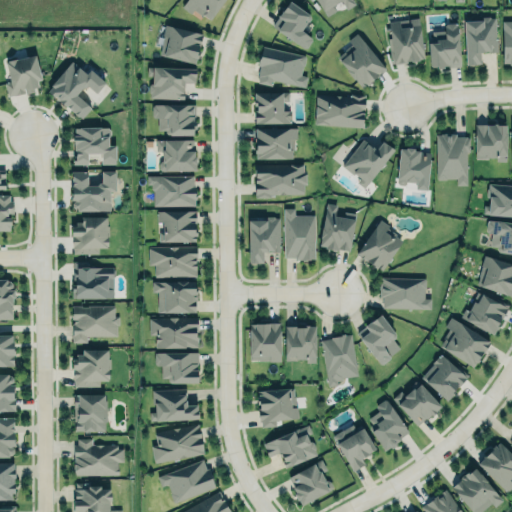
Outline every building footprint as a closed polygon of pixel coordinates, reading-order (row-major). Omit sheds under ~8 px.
[(184,0),(180,6),(190,14),(194,9),(208,20),(223,0),(184,0)] [(290,0),(286,0),(277,15),(278,15),(271,25),(302,47),(306,46),(311,39),(310,36),(300,28),(305,20),(303,18),(308,12),(290,0)] [(308,0),(309,0),(315,0),(326,16),(335,11),(332,5),(340,1),(346,9),(354,4),(351,0),(308,0)] [(462,18),(464,65),(481,64),(481,53),(497,52),(495,16),(491,17),(489,14),(483,14),(481,17),(462,18)] [(388,21),(417,17),(422,57),(418,57),(418,59),(410,60),(410,58),(406,59),(406,61),(393,63),(393,62),(390,62),(387,37),(390,37),(389,30),(385,30),(385,28),(388,27),(388,21)] [(511,19),(501,19),(501,62),(508,62),(508,65),(511,65),(511,19)] [(164,21),(203,31),(196,62),(193,62),(159,54),(163,36),(160,35),(164,21)] [(431,30),(444,29),(444,24),(445,22),(454,22),(456,23),(460,65),(448,66),(447,64),(443,64),(443,67),(437,67),(436,65),(431,66),(427,41),(433,41),(431,30)] [(356,32),(347,39),(351,43),(343,49),(344,50),(336,56),(346,67),(345,68),(354,79),(355,79),(361,87),(372,79),(370,77),(374,75),(375,76),(381,72),(381,71),(385,68),(383,67),(384,66),(356,32)] [(262,44),(303,54),(305,56),(303,64),(302,64),(300,74),(306,75),(304,85),(272,79),(271,84),(257,81),(258,76),(257,75),(259,65),(256,63),(262,44)] [(7,96),(41,90),(35,55),(5,60),(8,80),(4,81),(7,96)] [(46,90),(50,84),(49,83),(71,58),(85,71),(89,66),(105,80),(95,92),(86,84),(85,85),(81,86),(75,92),(90,106),(80,117),(78,114),(77,116),(70,110),(71,108),(66,104),(64,106),(56,99),(57,98),(56,97),(55,98),(46,90)] [(146,65),(151,66),(152,65),(194,67),(194,80),(183,80),(183,85),(182,85),(181,91),(183,91),(182,98),(149,97),(147,90),(147,84),(149,83),(151,83),(151,75),(146,74),(146,65)] [(253,91),(253,123),(291,123),(290,108),(283,108),(283,101),(288,101),(288,91),(253,91)] [(316,93),(313,123),(362,127),(364,93),(348,92),(348,95),(316,93)] [(151,106),(153,104),(194,103),(194,115),(192,115),(192,119),(194,119),(194,126),(192,127),(192,134),(165,132),(164,131),(164,129),(157,129),(157,117),(153,117),(151,116),(151,106)] [(473,122),(490,122),(490,121),(496,121),(497,123),(505,123),(505,130),(505,131),(506,146),(505,147),(505,160),(495,160),(495,156),(487,156),(487,158),(473,158),(473,122)] [(73,133),(73,126),(78,126),(78,125),(100,125),(100,126),(106,125),(109,129),(109,133),(107,135),(108,143),(115,143),(115,158),(114,158),(114,162),(101,162),(101,151),(86,151),(86,162),(72,162),(72,155),(74,155),(74,153),(75,153),(75,148),(73,148),(73,142),(72,142),(72,133),(73,133)] [(294,128),(255,127),(254,158),(294,159),(294,128)] [(435,177),(437,179),(444,179),(445,178),(455,177),(455,184),(466,184),(465,150),(468,150),(469,137),(466,137),(466,135),(455,135),(455,132),(448,132),(442,132),(442,133),(440,133),(435,134),(435,177)] [(160,169),(164,169),(164,168),(194,168),(194,162),(195,162),(195,155),(194,155),(194,148),(192,148),(193,138),(163,138),(163,139),(155,139),(155,150),(161,150),(161,160),(160,159),(158,162),(158,167),(160,169)] [(392,148),(363,186),(355,181),(359,176),(354,171),(352,174),(341,165),(362,138),(371,145),(373,146),(378,143),(381,139),(389,144),(392,148)] [(399,148),(405,148),(405,146),(413,147),(412,149),(430,151),(426,190),(415,188),(415,181),(406,181),(404,184),(399,183),(396,182),(399,148)] [(254,164),(302,163),(302,170),(305,170),(305,183),(303,183),(303,193),(269,194),(269,196),(255,197),(254,164)] [(70,169),(86,169),(86,183),(96,183),(98,181),(100,181),(100,169),(114,169),(114,188),(109,188),(109,200),(110,204),(109,208),(108,209),(74,208),(71,205),(72,201),(74,198),(70,198),(70,169)] [(194,205),(193,174),(146,176),(146,185),(151,184),(152,206),(194,205)] [(511,214),(487,212),(487,213),(482,213),(483,204),(488,205),(488,197),(485,195),(486,188),(487,187),(488,183),(511,184),(511,214)] [(0,229),(10,230),(9,212),(11,212),(11,194),(0,194),(0,229)] [(318,244),(325,201),(336,203),(334,214),(343,216),(344,211),(354,213),(348,249),(337,247),(337,249),(324,247),(324,245),(318,244)] [(282,207),(283,256),(294,255),(294,258),(315,258),(314,213),(294,213),(293,207),(282,207)] [(156,209),(195,208),(196,240),(156,241),(156,209)] [(80,215),(105,215),(105,235),(106,235),(107,244),(105,244),(105,246),(97,246),(97,252),(72,253),(71,245),(71,234),(70,234),(70,225),(74,224),(74,220),(80,220),(80,215)] [(248,218),(264,218),(266,215),(272,215),(274,217),(278,217),(278,251),(272,251),(270,250),(270,249),(262,249),(262,261),(248,261),(248,218)] [(355,253),(379,218),(388,224),(384,230),(392,236),(394,234),(402,239),(381,268),(377,265),(376,267),(370,263),(370,261),(355,253)] [(487,220),(489,219),(511,222),(511,252),(498,251),(496,248),(496,246),(489,245),(491,232),(487,232),(485,229),(487,220)] [(147,246),(148,265),(154,265),(154,277),(196,276),(195,245),(147,246)] [(483,254),(511,262),(511,289),(510,296),(475,284),(481,266),(480,265),(483,254)] [(72,260),(86,260),(86,265),(112,265),(112,267),(114,269),(114,274),(112,276),(112,296),(71,296),(71,286),(74,286),(74,278),(72,278),(72,260)] [(382,296),(381,306),(428,307),(429,298),(422,298),(423,287),(424,286),(425,279),(423,277),(380,275),(379,280),(378,281),(378,295),(382,296)] [(0,277),(5,277),(5,279),(8,279),(11,282),(11,285),(8,287),(5,287),(5,288),(13,288),(13,296),(11,296),(12,303),(11,303),(11,318),(0,318),(0,277)] [(157,311),(194,310),(194,299),(195,298),(195,297),(196,296),(196,293),(196,292),(195,288),(194,288),(194,279),(186,279),(175,279),(151,280),(151,290),(156,290),(157,311)] [(460,315),(491,332),(495,325),(494,324),(498,315),(500,316),(506,304),(480,291),(480,292),(477,291),(467,309),(464,307),(460,315)] [(71,304),(81,304),(81,305),(86,305),(86,304),(113,304),(113,315),(118,315),(118,324),(116,324),(116,334),(86,335),(86,341),(71,341),(72,328),(70,317),(72,312),(71,304)] [(379,313),(395,333),(394,337),(382,345),(389,355),(389,358),(381,363),(378,362),(356,332),(365,325),(364,324),(379,313)] [(475,360),(472,365),(439,345),(443,337),(442,336),(448,328),(443,325),(449,315),(488,339),(487,340),(489,341),(476,361),(475,360)] [(148,317),(148,333),(154,333),(154,347),(195,346),(195,316),(148,317)] [(248,322),(249,359),(257,358),(257,360),(279,360),(279,321),(273,320),(268,321),(261,320),(254,321),(254,322),(252,321),(248,322)] [(284,324),(296,324),(296,325),(305,325),(305,323),(314,323),(314,361),(305,361),(305,357),(295,357),(295,359),(284,359),(284,324)] [(319,338),(330,337),(330,335),(340,334),(340,332),(344,331),(344,333),(349,332),(356,373),(342,376),(339,378),(335,379),(336,382),(327,384),(319,338)] [(0,365),(13,366),(13,335),(0,334),(0,365)] [(71,358),(75,358),(75,353),(81,353),(81,348),(106,348),(107,368),(108,377),(107,377),(107,379),(98,379),(98,385),(73,385),(73,380),(72,380),(72,368),(71,367),(71,358)] [(446,400),(418,376),(439,350),(469,373),(446,400)] [(155,351),(196,351),(196,382),(170,382),(166,379),(166,377),(160,377),(160,364),(155,364),(153,362),(153,353),(155,351)] [(0,372),(0,409),(13,409),(14,396),(12,396),(12,386),(13,386),(13,383),(10,383),(12,381),(12,376),(9,374),(7,374),(7,372),(0,372)] [(440,405),(434,410),(435,410),(431,414),(429,413),(416,424),(391,397),(399,390),(403,394),(410,388),(410,383),(414,380),(418,380),(440,405)] [(260,426),(275,425),(275,418),(297,417),(296,406),(295,406),(294,395),(293,395),(292,387),(289,387),(288,386),(256,389),(257,394),(255,394),(256,402),(258,402),(259,407),(257,407),(258,420),(260,420),(260,426)] [(151,389),(184,387),(185,403),(196,402),(196,417),(149,420),(148,411),(154,411),(153,403),(152,403),(151,389)] [(105,394),(73,394),(73,431),(105,430),(105,394)] [(382,399),(375,404),(375,407),(377,410),(367,417),(371,423),(369,424),(369,429),(382,448),(389,444),(390,445),(394,443),(392,441),(407,431),(385,399),(382,399)] [(0,415),(13,415),(13,425),(12,425),(12,427),(13,440),(14,440),(14,444),(10,445),(13,447),(13,451),(10,454),(8,454),(8,456),(0,456),(0,415)] [(331,435),(332,434),(351,422),(355,429),(362,425),(374,447),(373,447),(374,448),(370,451),(370,453),(369,455),(368,456),(367,456),(365,456),(364,455),(361,457),(364,463),(352,470),(331,435)] [(204,454),(198,423),(154,432),(156,444),(150,445),(153,463),(204,454)] [(267,457),(279,452),(284,466),(316,456),(309,434),(311,434),(308,426),(262,441),(267,457)] [(118,474),(117,461),(122,461),(122,444),(91,445),(91,438),(73,438),(74,475),(118,474)] [(475,461),(498,439),(511,453),(511,488),(507,494),(475,461)] [(201,458),(205,468),(208,467),(215,486),(173,502),(166,484),(160,486),(155,476),(201,458)] [(287,476),(313,462),(320,459),(325,468),(320,471),(324,480),(329,480),(331,485),(331,488),(301,504),(298,498),(296,499),(292,492),(294,491),(291,485),(292,485),(287,476)] [(0,462),(0,498),(10,498),(10,491),(13,491),(13,482),(12,482),(12,477),(13,477),(13,468),(12,468),(12,462),(0,462)] [(450,486),(471,511),(482,511),(500,497),(474,466),(450,486)] [(108,511),(109,485),(73,485),(72,511),(108,511)] [(424,511),(420,505),(433,497),(432,496),(445,487),(461,511),(424,511)] [(177,511),(229,511),(220,492),(177,511)]
